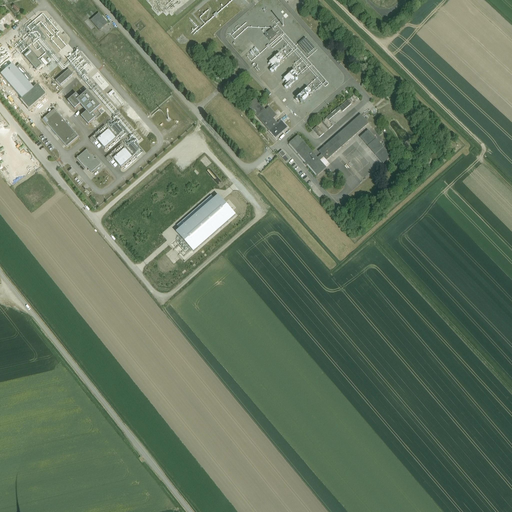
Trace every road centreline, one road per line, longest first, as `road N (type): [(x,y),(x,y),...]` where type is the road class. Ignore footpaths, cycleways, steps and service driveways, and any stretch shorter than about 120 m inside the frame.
road 1 (track): [(93,219),(192,135),(255,204),(253,222),(171,294),(155,294),(136,270)]
road 2 (unclassified): [(191,511),(0,273)]
